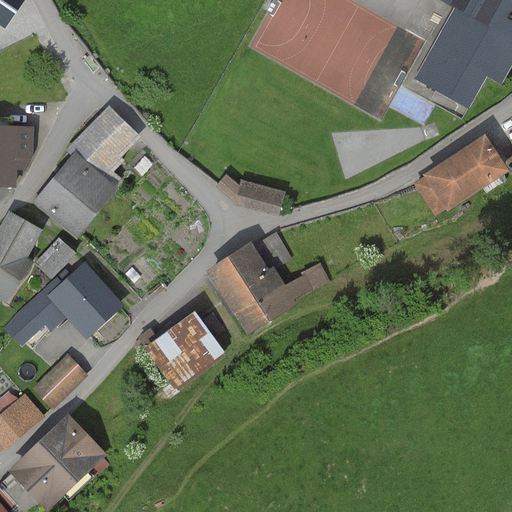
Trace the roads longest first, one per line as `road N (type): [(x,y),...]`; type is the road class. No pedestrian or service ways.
road 1 (residential): [(226,222),(193,274),(0,465)]
road 2 (residential): [(511,101),(395,185),(282,221),(226,222)]
road 3 (track): [(236,335),(233,355),(110,511)]
road 4 (residential): [(226,222),(93,86)]
road 5 (track): [(147,320),(76,244),(13,201)]
road 6 (residential): [(93,86),(37,176),(0,215)]
